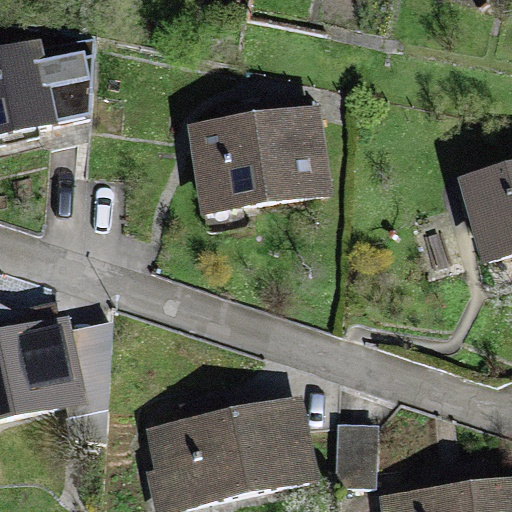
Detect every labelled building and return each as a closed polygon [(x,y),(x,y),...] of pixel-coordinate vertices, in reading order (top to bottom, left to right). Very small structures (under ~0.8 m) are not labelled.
[(102,33),(0,53),(0,169),(125,145),(102,33)] [(338,116),(197,137),(211,233),(352,213),(338,116)] [(511,183),(471,194),(494,282),(511,277),(511,183)] [(80,327),(0,343),(0,429),(101,409),(80,327)] [(316,410),(165,442),(179,511),(224,511),(335,490),(316,410)] [(511,511),(511,494),(391,511),(511,511)]
